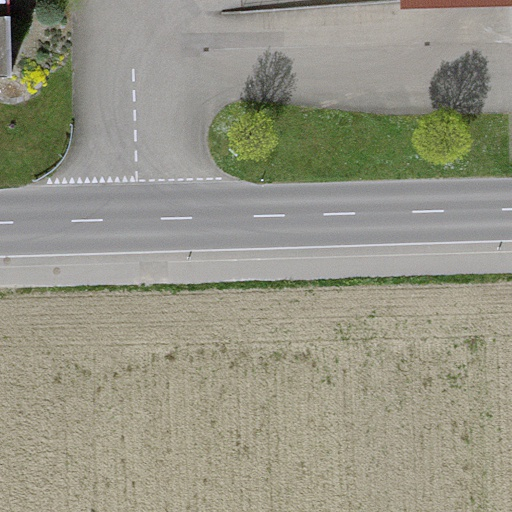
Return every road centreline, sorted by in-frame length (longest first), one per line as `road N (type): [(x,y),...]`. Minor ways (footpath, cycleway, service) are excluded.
road 1 (secondary): [(0,223),(511,207)]
road 2 (unknown): [(102,0),(114,219)]
